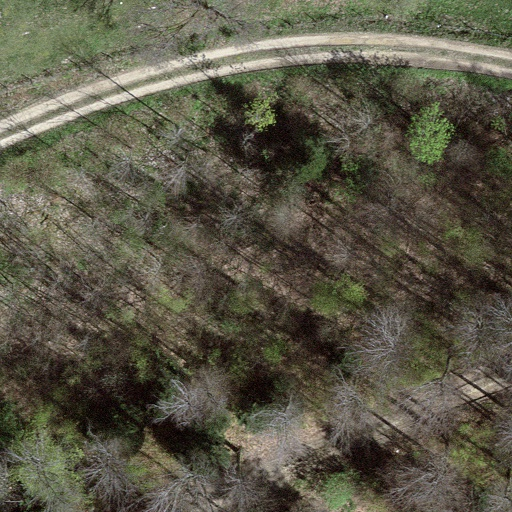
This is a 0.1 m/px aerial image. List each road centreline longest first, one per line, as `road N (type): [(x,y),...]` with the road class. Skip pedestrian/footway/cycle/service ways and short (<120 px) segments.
road 1 (track): [(511,63),(414,46),(300,54),(0,137)]
road 2 (track): [(181,511),(511,380)]
